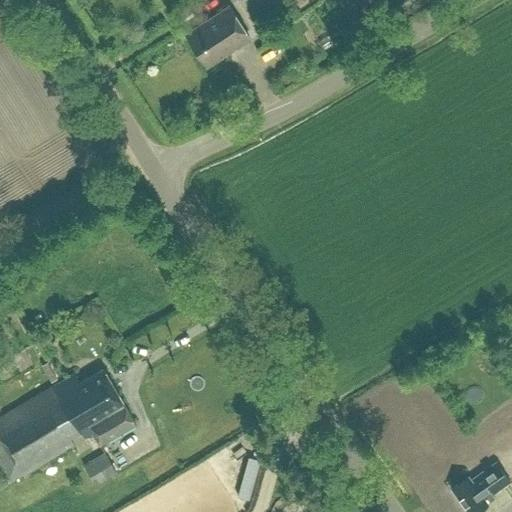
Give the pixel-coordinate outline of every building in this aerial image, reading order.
[(229,5),(185,33),(206,65),(250,37),(229,5)] [(99,444),(135,422),(103,368),(79,381),(74,373),(0,417),(0,469),(8,482),(73,443),(69,436),(80,430),(84,436),(92,432),(99,444)] [(95,484),(116,471),(104,450),(82,463),(95,484)] [(250,453),(240,487),(253,491),(263,457),(250,453)] [(491,493),(509,481),(495,461),(470,479),(467,476),(451,487),(453,490),(453,493),(456,498),(459,498),(463,503),(462,506),(466,511),(468,511),(473,511),(487,503),(486,502),(493,496),(491,493)]
